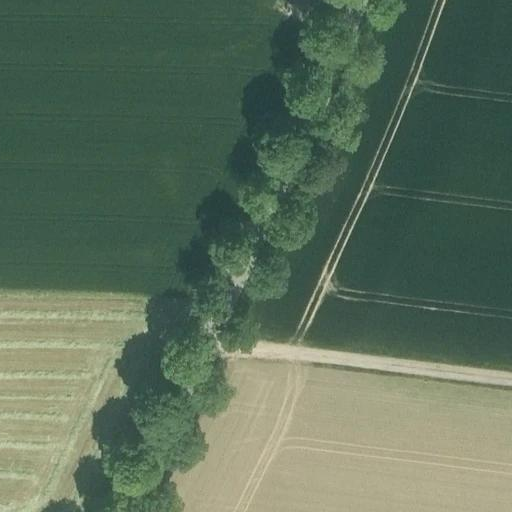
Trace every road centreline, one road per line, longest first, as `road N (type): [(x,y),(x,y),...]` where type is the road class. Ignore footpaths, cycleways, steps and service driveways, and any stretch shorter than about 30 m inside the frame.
road 1 (tertiary): [(340,0),(130,511)]
road 2 (track): [(511,391),(200,351)]
